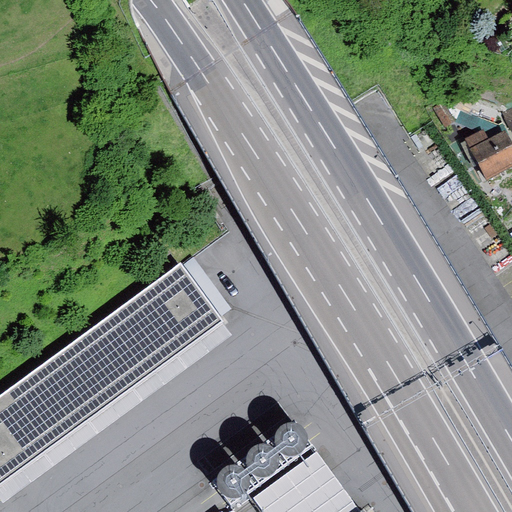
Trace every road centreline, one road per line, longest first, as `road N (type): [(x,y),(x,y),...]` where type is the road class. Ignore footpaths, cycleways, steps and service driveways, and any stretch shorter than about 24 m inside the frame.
road 1 (motorway): [(151,0),(252,146),(476,511)]
road 2 (motorway): [(511,431),(243,0)]
